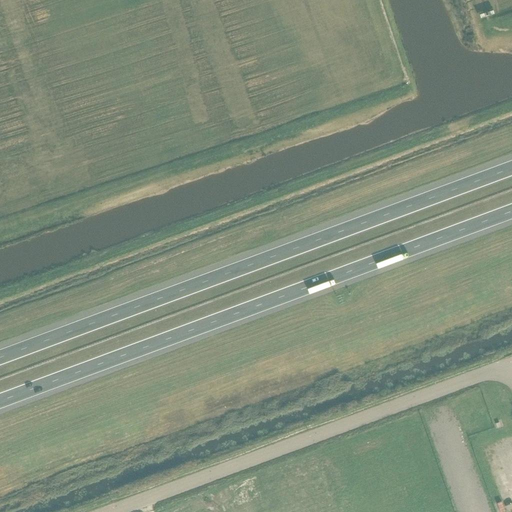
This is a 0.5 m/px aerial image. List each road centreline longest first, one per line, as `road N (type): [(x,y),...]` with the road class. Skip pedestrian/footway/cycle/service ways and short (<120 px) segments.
road 1 (motorway): [(0,401),(511,211)]
road 2 (motorway): [(511,168),(0,357)]
road 3 (unclassified): [(511,363),(112,511)]
